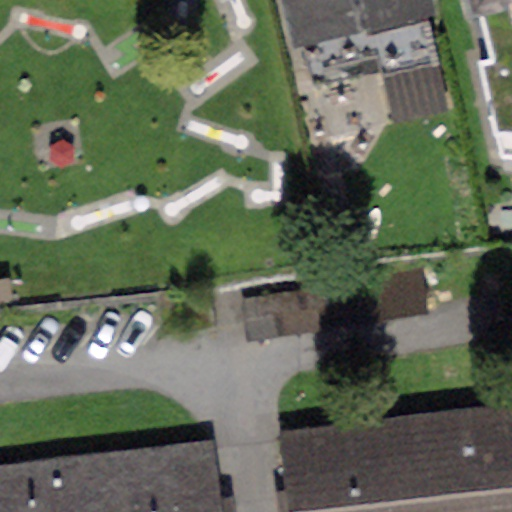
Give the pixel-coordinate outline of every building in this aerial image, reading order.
[(292,0),(300,31),(423,2),(422,0),(292,0)] [(511,143),(511,0),(498,0),(480,5),(493,58),(481,61),(499,143),(511,143)] [(244,292),(249,327),(391,306),(385,270),(244,292)] [(511,511),(511,398),(282,426),(291,511),(511,511)] [(0,511),(220,511),(211,435),(0,459),(0,511)]
